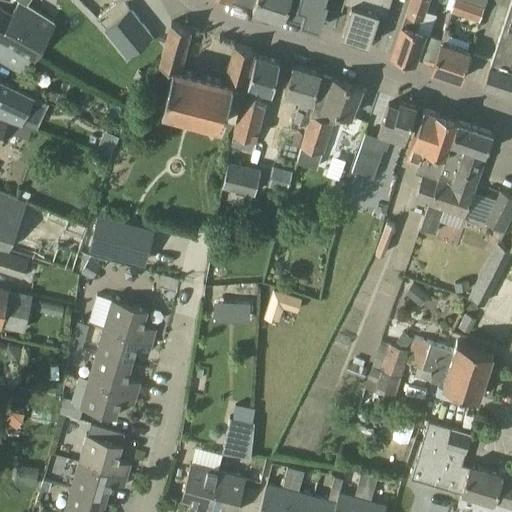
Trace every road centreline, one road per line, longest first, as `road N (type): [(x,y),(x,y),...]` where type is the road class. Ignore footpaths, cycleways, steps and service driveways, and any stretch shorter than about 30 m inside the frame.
road 1 (residential): [(511,118),(220,17),(193,0)]
road 2 (residential): [(147,511),(173,315)]
